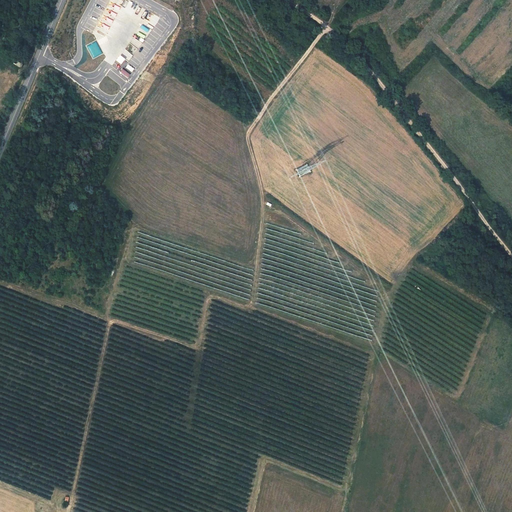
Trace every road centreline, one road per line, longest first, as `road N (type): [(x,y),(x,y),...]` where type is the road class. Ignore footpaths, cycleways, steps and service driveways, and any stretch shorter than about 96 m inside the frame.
road 1 (track): [(511,256),(345,44),(284,0)]
road 2 (primary): [(60,0),(0,145)]
